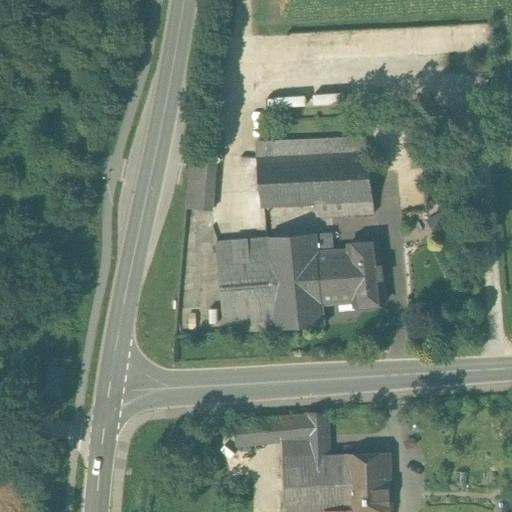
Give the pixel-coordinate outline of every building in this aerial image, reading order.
[(339,91),(312,95),(313,104),(340,100),(339,91)] [(366,139),(256,144),(257,158),(261,207),(316,204),(317,216),(374,213),(366,139)] [(421,146),(422,165),(456,163),(458,163),(457,143),(421,146)] [(217,155),(191,153),(189,171),(215,173),(217,155)] [(456,163),(422,165),(423,177),(456,175),(456,163)] [(215,173),(189,171),(188,190),(214,193),(215,173)] [(214,193),(188,190),(186,208),(212,211),(214,193)] [(384,304),(378,242),(349,244),(350,251),(333,252),(331,233),(316,234),(322,304),(355,301),(355,306),(384,304)] [(316,234),(216,242),(224,333),(324,325),(322,304),(316,234)] [(65,367),(46,364),(40,395),(60,398),(65,367)] [(328,413),(306,414),(306,415),(235,422),(236,445),(308,439),(309,458),(283,459),(285,511),(321,511),(326,511),(348,511),(346,456),(329,457),(328,413)] [(388,454),(346,455),(346,456),(348,511),(350,511),(364,511),(365,510),(390,510),(388,454)] [(467,472),(456,472),(455,488),(466,488),(467,472)]
